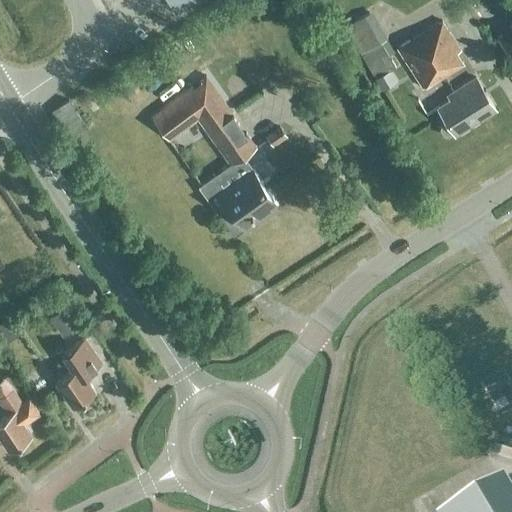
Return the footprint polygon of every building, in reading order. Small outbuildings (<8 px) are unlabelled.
[(386,72),(395,67),(380,43),(386,40),(369,11),(343,27),(379,87),(391,80),(386,72)] [(422,88),(461,62),(455,52),(459,50),(439,20),(396,49),(422,88)] [(511,20),(508,22),(511,27),(496,37),(511,62),(511,20)] [(223,105),(207,81),(203,75),(198,79),(200,82),(191,88),(190,87),(151,116),(168,140),(195,121),(198,125),(223,158),(230,166),(233,164),(240,172),(214,192),(227,209),(218,216),(235,238),(278,204),(242,158),(256,147),(223,105)] [(438,106),(447,120),(440,124),(439,129),(443,136),(448,137),(495,107),(475,76),(445,94),(448,99),(438,106)] [(86,126),(68,101),(68,100),(52,111),(70,138),(86,126)] [(272,146),(286,137),(279,127),(265,136),(272,146)] [(42,301),(52,315),(48,317),(62,337),(80,324),(74,315),(76,313),(69,303),(64,306),(55,292),(42,301)] [(24,332),(12,316),(0,324),(0,332),(8,344),(24,332)] [(73,406),(95,390),(85,375),(102,364),(85,338),(62,354),(72,369),(55,380),(73,406)] [(0,379),(0,401),(7,413),(0,417),(0,435),(9,449),(31,434),(24,423),(39,413),(29,397),(22,402),(5,376),(0,379)] [(499,414),(493,404),(483,409),(489,420),(499,414)] [(511,511),(511,498),(500,479),(443,511),(511,511)]
